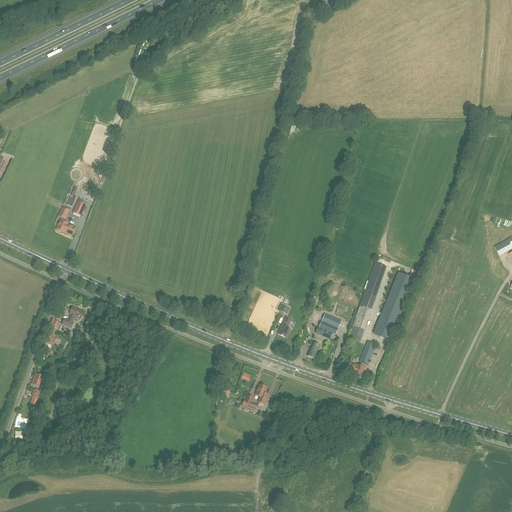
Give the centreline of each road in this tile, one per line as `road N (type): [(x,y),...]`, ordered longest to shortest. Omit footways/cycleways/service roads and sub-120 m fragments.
road 1 (secondary): [(511,436),(297,369),(66,270)]
road 2 (unclassified): [(0,447),(66,270)]
road 3 (motorway): [(0,79),(163,0)]
road 4 (motorway): [(127,0),(0,61)]
